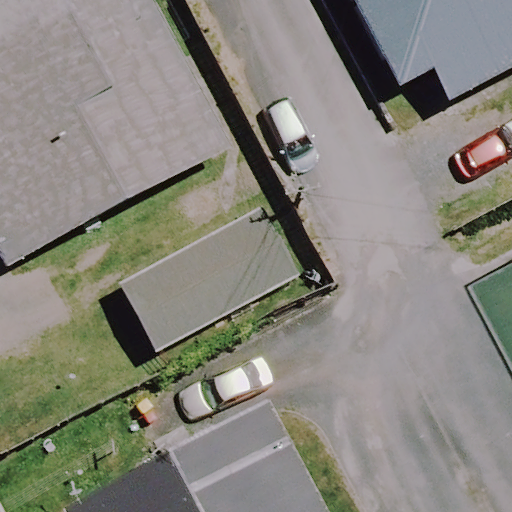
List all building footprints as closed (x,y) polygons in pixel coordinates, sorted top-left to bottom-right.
[(0,0),(0,280),(219,164),(131,0),(0,0)] [(511,0),(324,0),(379,105),(413,88),(431,124),(511,82),(511,0)] [(284,293),(247,223),(107,296),(144,366),(284,293)] [(511,282),(491,294),(511,334),(511,282)] [(305,511),(254,415),(69,511),(305,511)]
